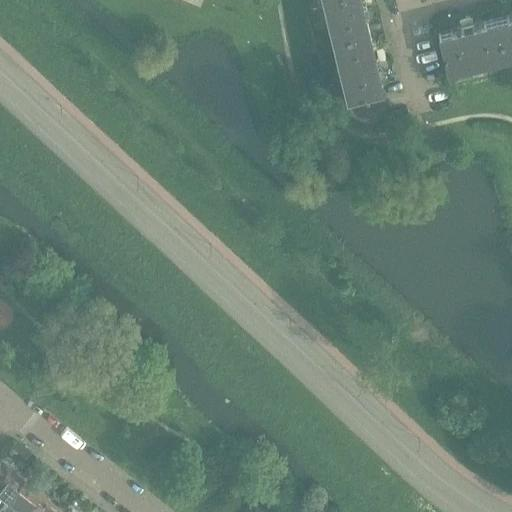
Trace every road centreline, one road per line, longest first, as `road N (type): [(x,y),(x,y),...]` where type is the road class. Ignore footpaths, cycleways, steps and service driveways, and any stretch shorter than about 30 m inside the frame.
road 1 (secondary): [(0,72),(446,484),(488,511)]
road 2 (residential): [(145,511),(0,396)]
